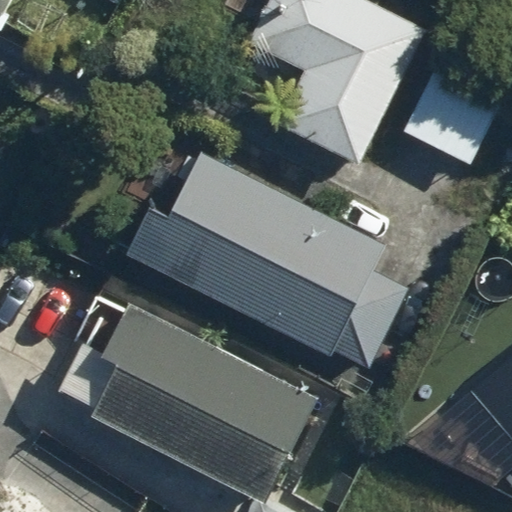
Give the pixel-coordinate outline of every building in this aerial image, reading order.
[(293,85),(275,120),(357,160),(424,24),(375,0),(268,0),(240,58),(293,85)] [(511,80),(445,45),(402,127),(469,162),(511,80)] [(330,353),(385,240),(176,138),(121,251),(330,353)] [(126,300),(99,354),(116,362),(91,411),(266,499),(317,397),(126,300)] [(511,347),(464,387),(511,443),(511,347)]
